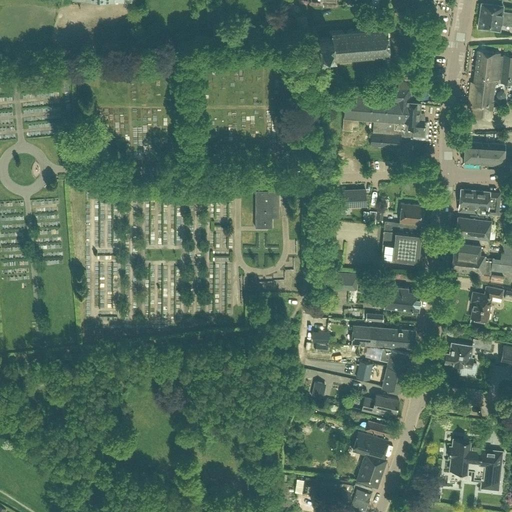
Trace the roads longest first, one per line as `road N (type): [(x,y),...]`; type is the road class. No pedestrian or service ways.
road 1 (secondary): [(418,396),(446,173)]
road 2 (secondary): [(446,173),(467,0)]
road 3 (residential): [(313,177),(310,26)]
road 4 (residential): [(446,173),(313,177)]
road 5 (secondary): [(380,511),(418,396)]
